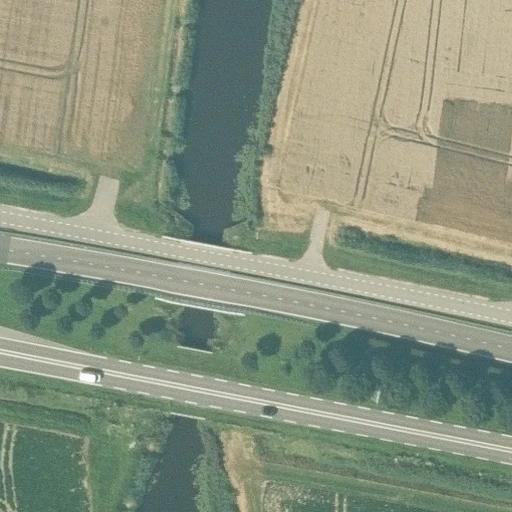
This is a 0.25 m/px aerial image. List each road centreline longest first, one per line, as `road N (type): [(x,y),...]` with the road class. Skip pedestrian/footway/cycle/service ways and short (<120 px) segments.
road 1 (unclassified): [(511,317),(0,217)]
road 2 (primary): [(511,452),(0,353)]
